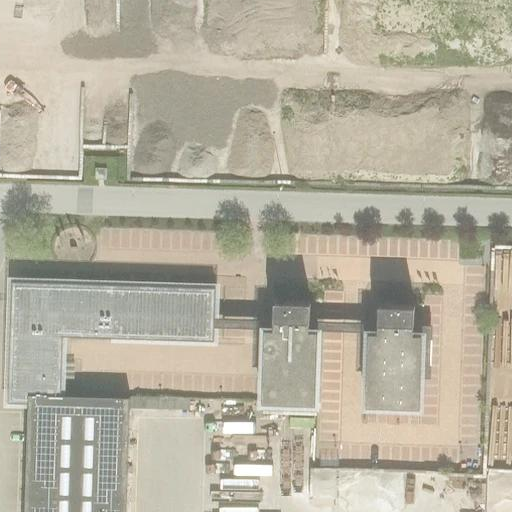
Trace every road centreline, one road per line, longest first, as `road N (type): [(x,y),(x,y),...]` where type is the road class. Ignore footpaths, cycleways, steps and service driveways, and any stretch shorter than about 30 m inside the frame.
road 1 (unknown): [(0,49),(188,49),(328,65),(511,67)]
road 2 (unclassified): [(511,214),(0,199)]
